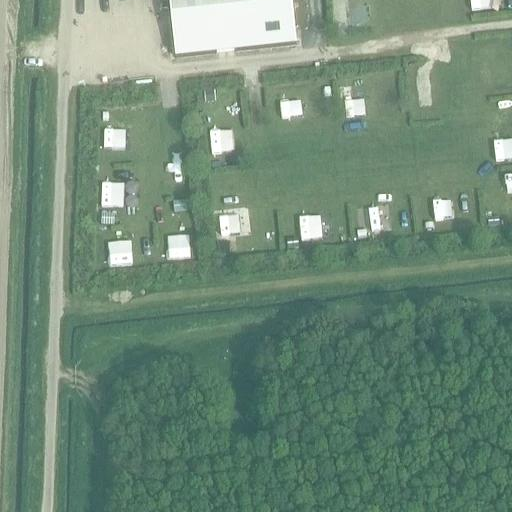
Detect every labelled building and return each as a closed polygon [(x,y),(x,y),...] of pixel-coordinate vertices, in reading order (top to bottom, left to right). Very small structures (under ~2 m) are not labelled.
[(291,0),(168,0),(175,60),(296,47),(291,0)] [(214,93),(204,94),(206,104),(215,103),(214,93)] [(186,202),(173,203),(174,214),(187,212),(186,202)] [(497,219),(487,219),(487,228),(498,228),(497,219)] [(411,227),(403,228),(403,237),(412,236),(411,227)] [(297,241),(287,242),(288,250),(298,249),(297,241)] [(228,244),(218,245),(219,255),(229,254),(228,244)]
